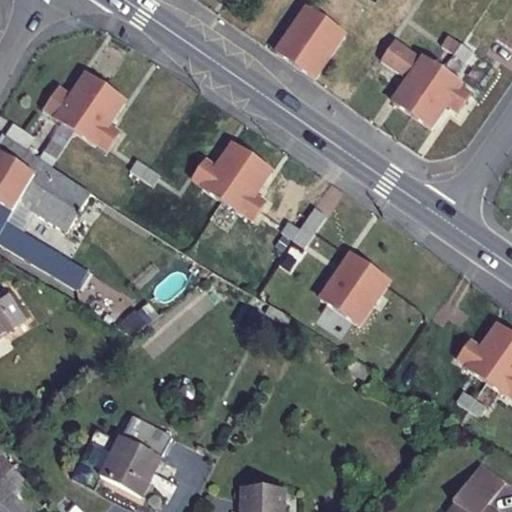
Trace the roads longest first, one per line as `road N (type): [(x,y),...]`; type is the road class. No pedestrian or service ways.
road 1 (secondary): [(126,0),(443,219)]
road 2 (residential): [(511,120),(443,219)]
